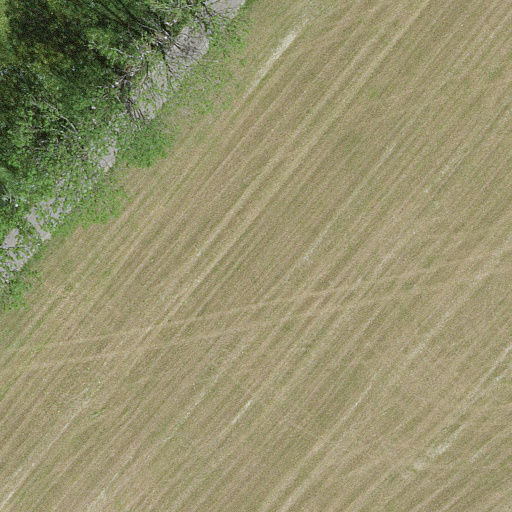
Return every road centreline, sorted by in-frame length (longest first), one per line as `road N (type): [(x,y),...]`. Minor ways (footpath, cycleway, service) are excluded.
road 1 (unclassified): [(0,270),(229,0)]
road 2 (trunk): [(271,511),(511,360)]
